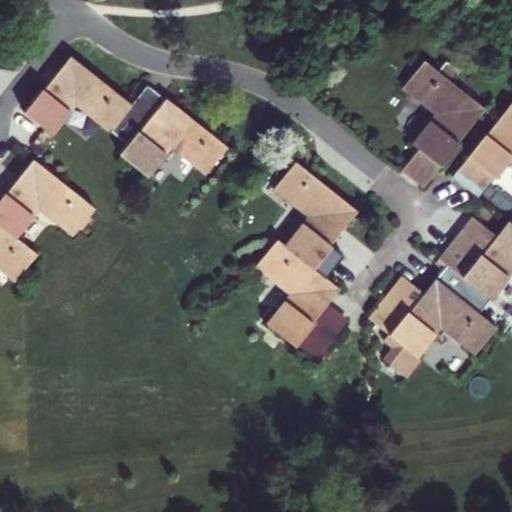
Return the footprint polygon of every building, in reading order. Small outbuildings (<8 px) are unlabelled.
[(24,113),(52,135),(77,104),(111,132),(122,118),(132,106),(71,56),(44,91),(42,90),(24,113)] [(401,93),(433,117),(410,146),(421,154),(441,170),(460,146),(459,145),(486,111),(425,63),(401,93)] [(139,132),(166,99),(149,85),(132,106),(122,118),(139,132)] [(128,146),(118,158),(148,181),(173,151),(206,176),(228,149),(166,99),(139,132),(122,118),(111,132),(128,146)] [(511,105),(487,137),(485,136),(452,178),(481,201),(511,162),(511,105)] [(421,154),(403,175),(424,191),(441,170),(421,154)] [(71,239),(95,210),(33,160),(0,200),(0,225),(18,240),(40,213),(71,239)] [(357,213),(296,164),(273,192),(306,219),(283,247),(326,281),(343,256),(332,249),(357,213)] [(511,226),(509,223),(497,238),(473,219),(438,262),(443,266),(433,279),(481,317),(511,279),(511,226)] [(0,225),(0,272),(15,284),(37,255),(18,240),(0,225)] [(277,242),(254,271),(285,295),(264,324),(313,364),(331,340),(312,323),(327,304),(337,290),(326,281),(283,247),(277,242)] [(399,279),(369,317),(382,327),(377,333),(386,341),(377,353),(401,371),(415,352),(411,350),(429,326),(474,360),(497,330),(481,317),(433,279),(419,296),(399,279)] [(327,304),(312,323),(331,340),(347,319),(327,304)]
